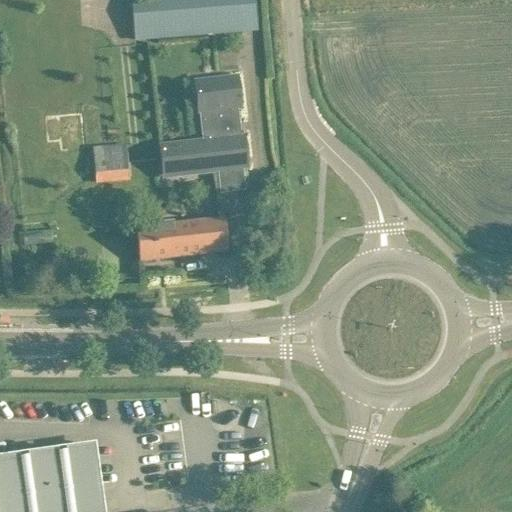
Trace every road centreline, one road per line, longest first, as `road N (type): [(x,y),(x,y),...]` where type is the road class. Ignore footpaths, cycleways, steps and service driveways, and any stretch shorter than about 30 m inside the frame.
road 1 (secondary): [(0,342),(228,340)]
road 2 (unclassified): [(373,192),(305,118),(291,0)]
